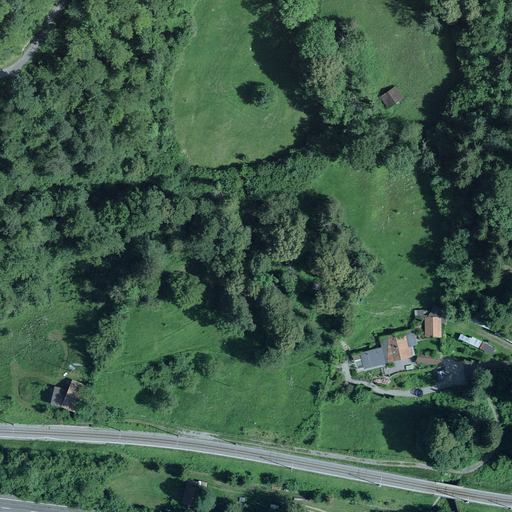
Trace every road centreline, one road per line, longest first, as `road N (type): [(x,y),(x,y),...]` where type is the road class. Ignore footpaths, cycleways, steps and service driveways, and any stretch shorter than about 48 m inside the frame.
road 1 (track): [(511,315),(476,254),(431,136),(325,146),(291,165),(222,176),(147,174)]
road 2 (track): [(451,472),(130,419),(65,420),(20,403)]
road 3 (track): [(471,367),(494,406),(495,439),(479,463),(451,472),(444,499),(425,511)]
road 4 (track): [(511,363),(471,367),(417,393),(346,374)]
